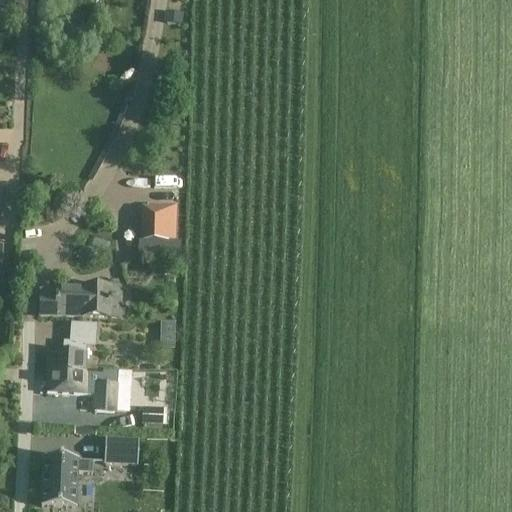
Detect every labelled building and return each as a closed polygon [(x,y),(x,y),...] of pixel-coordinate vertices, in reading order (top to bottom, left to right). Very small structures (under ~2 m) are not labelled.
[(0,0),(0,9),(8,10),(8,0),(0,0)] [(147,210),(142,209),(140,244),(175,245),(176,208),(147,207),(147,210)] [(111,291),(87,291),(56,290),(56,300),(39,300),(39,319),(110,320),(111,291)] [(47,354),(46,373),(86,374),(87,345),(69,344),(69,355),(47,354)] [(85,388),(86,374),(46,373),(46,395),(85,396),(85,398),(93,398),(93,415),(115,416),(116,386),(94,386),(94,389),(85,388)] [(144,425),(169,426),(170,409),(145,408),(144,425)] [(135,468),(137,444),(104,442),(103,467),(135,468)] [(43,460),(40,509),(74,510),(76,476),(91,476),(92,464),(76,463),(76,462),(43,460)]
